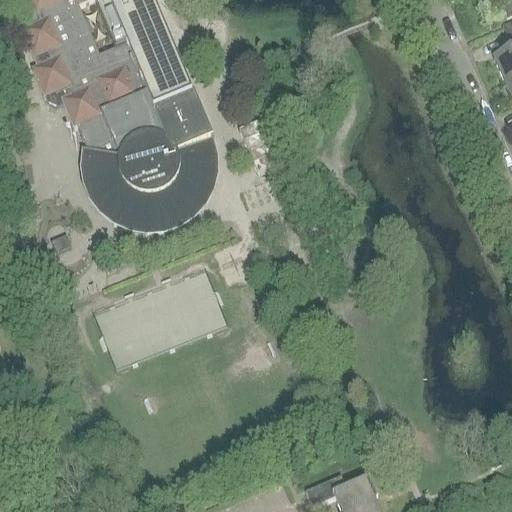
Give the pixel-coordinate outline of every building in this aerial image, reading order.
[(40,27),(21,35),(37,71),(32,73),(44,103),(45,103),(47,108),(59,113),(64,111),(74,134),(77,132),(87,153),(85,154),(83,171),(85,187),(92,203),(102,216),(114,226),(115,226),(117,227),(130,233),(146,236),(163,235),(178,229),(189,222),(192,220),(193,219),(204,208),(212,193),(216,177),(215,160),(211,144),(214,143),(194,97),(193,98),(173,50),(174,50),(167,33),(166,34),(151,0),(28,0),(36,18),(40,27)] [(511,20),(511,7),(511,5),(502,10),(507,23),(511,20)] [(34,15),(19,21),(23,32),(38,26),(34,15)] [(511,54),(494,62),(505,88),(511,84),(511,26),(503,31),(511,50),(511,54)] [(279,168),(260,123),(238,133),(257,177),(279,168)] [(299,221),(279,176),(251,189),(271,233),(299,221)] [(67,240),(51,246),(56,257),(71,251),(67,240)] [(349,488),(350,490),(347,491),(342,480),(306,496),(313,511),(334,502),(338,511),(377,511),(373,501),(377,499),(369,479),(349,488)]
